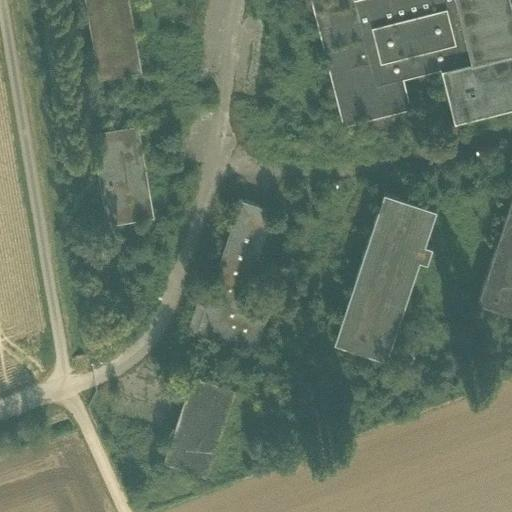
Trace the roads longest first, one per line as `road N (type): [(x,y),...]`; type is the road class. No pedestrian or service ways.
road 1 (track): [(65,387),(1,0)]
road 2 (track): [(65,387),(122,511)]
